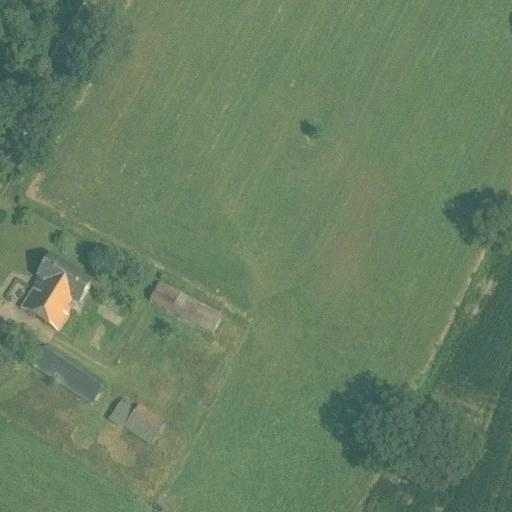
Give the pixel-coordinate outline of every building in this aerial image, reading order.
[(21,311),(56,333),(70,311),(77,315),(82,307),(78,305),(92,284),(50,257),(36,279),(39,281),(21,311)] [(147,303),(212,337),(221,317),(158,284),(147,303)] [(100,314),(118,327),(133,308),(115,294),(100,314)] [(97,348),(110,325),(98,318),(85,341),(97,348)] [(32,368),(91,407),(104,387),(45,348),(32,368)] [(108,421),(149,449),(164,426),(138,408),(133,414),(120,404),(108,421)]
